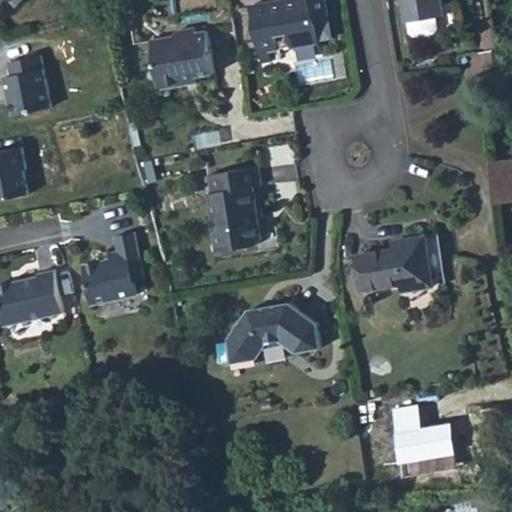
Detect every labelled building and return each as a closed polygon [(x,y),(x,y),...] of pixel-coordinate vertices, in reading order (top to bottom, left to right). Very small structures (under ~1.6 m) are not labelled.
[(252,4),(261,52),(271,50),(281,49),(280,46),(278,35),(290,33),(292,44),(292,47),(321,42),(320,39),(316,17),(329,14),(330,14),(327,0),(283,0),(285,6),(273,8),(272,1),(252,4)] [(273,8),(285,6),(283,0),(277,0),(272,1),(273,8)] [(439,16),(446,15),(443,0),(403,0),(407,21),(410,21),(439,16)] [(463,10),(461,0),(450,0),(452,11),(463,10)] [(329,14),(316,17),(320,39),(333,37),(329,14)] [(418,35),(437,32),(441,27),(439,16),(410,21),(412,32),(418,35)] [(215,73),(209,30),(198,32),(197,27),(178,30),(174,36),(153,39),(161,82),(167,87),(182,84),(187,78),(215,73)] [(278,35),(280,46),(292,44),(290,33),(278,35)] [(263,62),(273,61),(271,50),(261,52),(263,62)] [(53,106),(42,54),(10,61),(13,75),(6,76),(12,103),(14,102),(16,114),(53,106)] [(305,64),(306,81),(339,78),(337,61),(305,64)] [(28,169),(22,146),(0,151),(0,199),(30,193),(25,169),(28,169)] [(497,198),(511,196),(511,159),(493,162),(497,198)] [(263,239),(254,186),(262,185),(260,166),(210,174),(213,192),(209,192),(219,251),(259,244),(263,239)] [(146,278),(136,231),(117,235),(121,256),(86,263),(95,303),(139,293),(136,279),(146,278)] [(435,284),(447,282),(439,233),(426,235),(405,239),(407,246),(359,255),(364,289),(404,283),(405,289),(435,284)] [(66,311),(57,269),(40,272),(41,275),(0,283),(0,291),(8,324),(66,311)] [(235,361),(259,357),(270,340),(283,338),(299,350),(323,346),(319,322),(290,302),(251,310),(231,338),(235,361)] [(451,491),(455,511),(502,511),(499,489),(451,491)]
